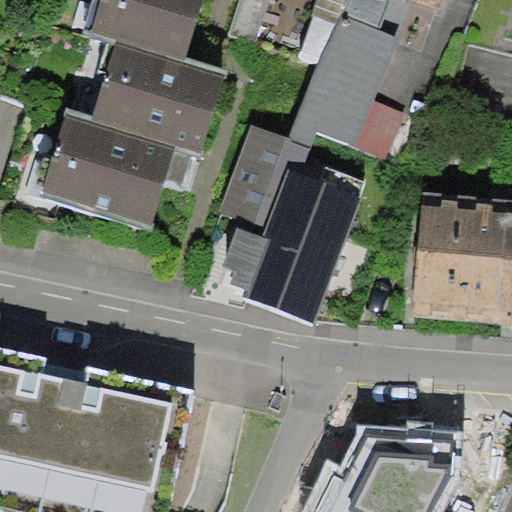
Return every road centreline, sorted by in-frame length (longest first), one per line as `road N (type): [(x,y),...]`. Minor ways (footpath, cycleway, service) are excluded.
road 1 (residential): [(0,286),(337,360)]
road 2 (residential): [(511,376),(337,360)]
road 3 (residential): [(337,360),(268,511)]
